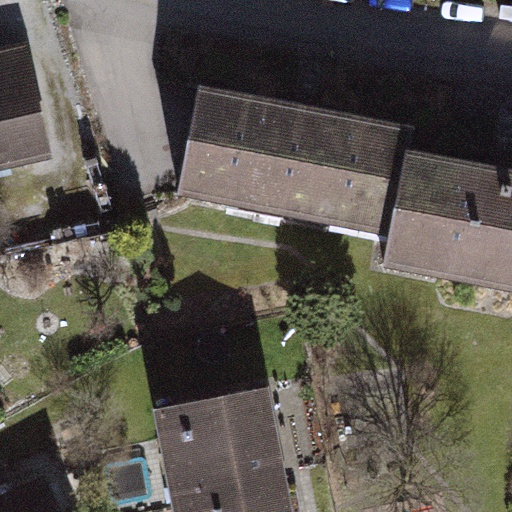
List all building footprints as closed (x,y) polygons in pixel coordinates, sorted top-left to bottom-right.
[(33,50),(0,56),(0,182),(59,170),(33,50)] [(426,120),(209,80),(188,209),(402,250),(426,120)] [(511,165),(422,149),(398,279),(511,300),(511,165)] [(165,412),(183,511),(304,511),(282,390),(165,412)] [(73,511),(56,474),(0,499),(0,511),(73,511)]
